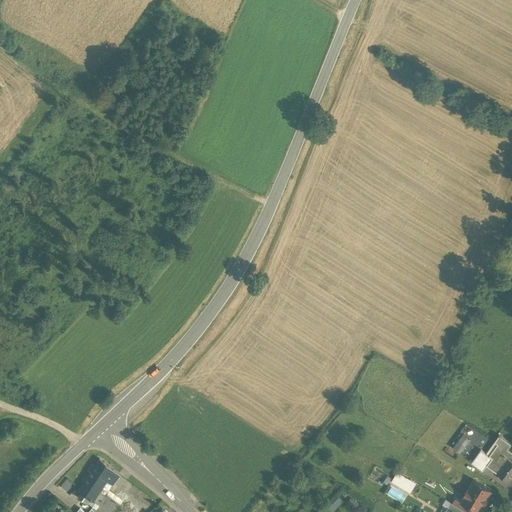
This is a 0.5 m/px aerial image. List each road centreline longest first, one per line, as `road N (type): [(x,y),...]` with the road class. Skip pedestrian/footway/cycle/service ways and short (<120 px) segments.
road 1 (secondary): [(355,0),(247,256),(211,313),(102,430)]
road 2 (track): [(271,207),(85,118),(0,51)]
road 3 (residential): [(102,430),(192,511)]
